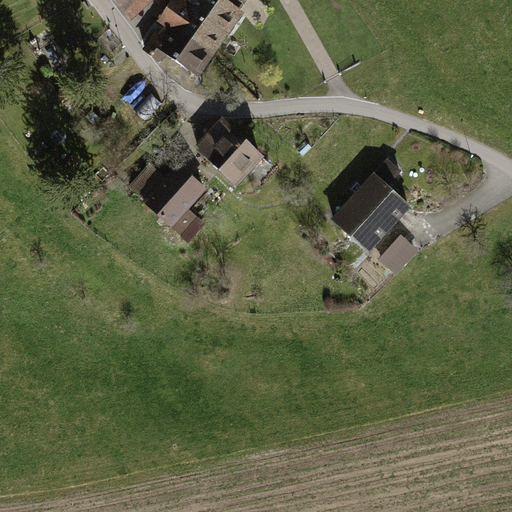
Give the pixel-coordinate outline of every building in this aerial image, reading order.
[(108,0),(130,23),(155,0),(108,0)] [(176,0),(162,21),(171,27),(210,54),(225,33),(191,9),(177,0),(176,0)] [(198,0),(191,9),(225,33),(239,13),(234,10),(241,0),(198,0)] [(156,36),(146,50),(159,59),(164,53),(196,75),(210,54),(171,27),(161,40),(156,36)] [(221,119),(193,149),(236,189),(264,159),(221,119)] [(387,159),(331,221),(369,256),(412,209),(388,188),(402,173),(387,159)] [(149,164),(128,188),(144,202),(141,206),(170,232),(207,191),(173,160),(160,174),(149,164)] [(419,252),(402,236),(378,261),(396,277),(419,252)]
